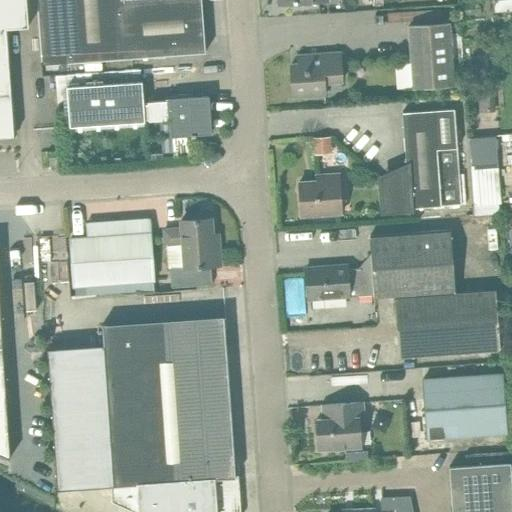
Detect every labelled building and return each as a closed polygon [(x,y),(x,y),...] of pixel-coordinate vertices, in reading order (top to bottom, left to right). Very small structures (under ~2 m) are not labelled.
[(0,0),(0,136),(14,136),(6,28),(28,26),(26,0),(0,0)] [(38,0),(43,64),(66,62),(186,53),(205,52),(201,0),(38,0)] [(511,0),(494,0),(495,13),(511,11),(511,0)] [(413,87),(454,85),(450,23),(408,26),(413,87)] [(293,96),(313,95),(325,94),(324,82),(342,81),(340,53),(302,55),(303,63),(291,64),(293,96)] [(70,126),(145,121),(142,81),(67,86),(70,126)] [(209,96),(148,100),(148,103),(149,113),(168,112),(168,119),(171,119),(172,136),(191,134),(191,136),(196,136),(196,134),(211,133),(209,96)] [(149,113),(148,103),(144,103),(145,121),(149,120),(168,119),(168,112),(149,113)] [(454,108),(434,110),(402,112),(406,160),(375,173),(378,210),(461,204),(460,183),(454,108)] [(331,136),(316,137),(317,153),(332,152),(331,136)] [(474,213),(500,213),(498,136),(472,137),(474,213)] [(50,166),(56,166),(60,165),(59,155),(49,156),(50,166)] [(317,181),(299,182),(301,216),(341,213),(339,174),(317,175),(317,181)] [(88,237),(70,238),(74,286),(154,280),(149,218),(87,222),(88,237)] [(172,287),(192,285),(212,284),(211,266),(221,265),(220,245),(214,245),(212,218),(181,220),(181,228),(164,229),(165,245),(183,244),(184,267),(170,268),(172,287)] [(399,357),(419,356),(500,350),(496,289),(455,292),(451,230),(389,234),(369,236),(371,259),(363,268),(347,269),(347,264),(305,267),(308,299),(373,295),(374,297),(394,296),(399,357)] [(0,310),(0,449),(8,453),(7,456),(10,458),(0,310)] [(105,364),(49,368),(57,489),(111,485),(112,499),(112,501),(114,503),(135,511),(240,511),(238,475),(235,475),(225,335),(104,344),(105,364)] [(427,439),(507,433),(502,373),(423,379),(427,439)] [(364,417),(363,402),(322,405),(323,419),(316,419),(318,450),(361,447),(359,418),(364,417)] [(367,450),(345,452),(346,461),(368,459),(367,450)] [(511,511),(511,481),(511,462),(469,465),(449,466),(452,511),(511,511)] [(410,496),(381,497),(381,509),(413,508),(410,496)]
